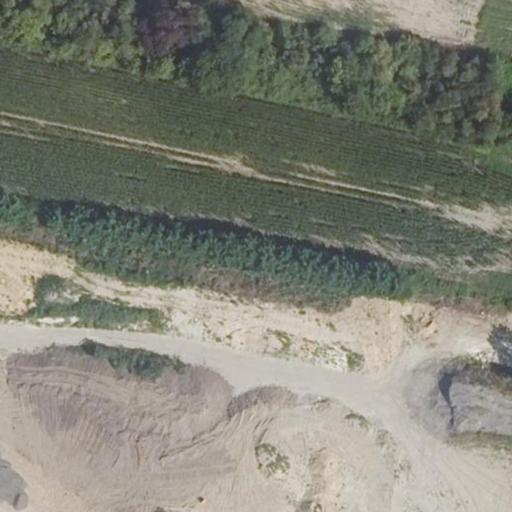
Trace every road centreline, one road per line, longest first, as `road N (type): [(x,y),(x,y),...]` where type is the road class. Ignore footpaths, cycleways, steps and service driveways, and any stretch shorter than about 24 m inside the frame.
road 1 (track): [(402,494),(444,478),(459,433),(435,392),(233,373),(186,350),(59,339),(0,351)]
road 2 (track): [(402,494),(272,419),(233,373)]
